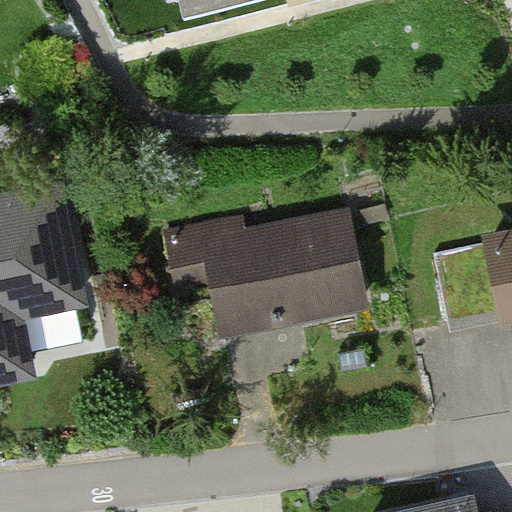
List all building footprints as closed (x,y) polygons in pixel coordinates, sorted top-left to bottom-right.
[(150,163),(132,166),(136,192),(154,189),(150,163)] [(61,187),(0,199),(0,374),(33,367),(21,310),(83,297),(61,187)] [(350,213),(208,241),(224,324),(366,297),(350,213)] [(511,236),(439,252),(455,326),(511,313),(511,236)] [(511,511),(511,502),(457,511),(511,511)]
